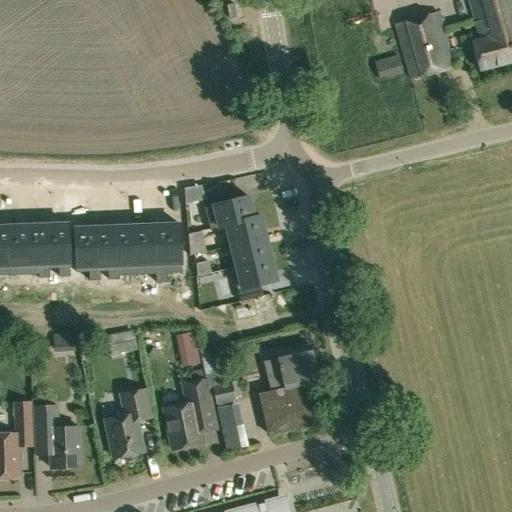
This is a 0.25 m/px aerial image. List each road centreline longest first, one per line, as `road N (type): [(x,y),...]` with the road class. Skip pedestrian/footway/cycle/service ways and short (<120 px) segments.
road 1 (residential): [(53,511),(370,433)]
road 2 (residential): [(0,176),(121,179),(302,150)]
road 3 (tertiary): [(370,433),(308,179)]
road 4 (unclassified): [(511,131),(308,179)]
road 5 (tertiary): [(302,150),(272,0)]
